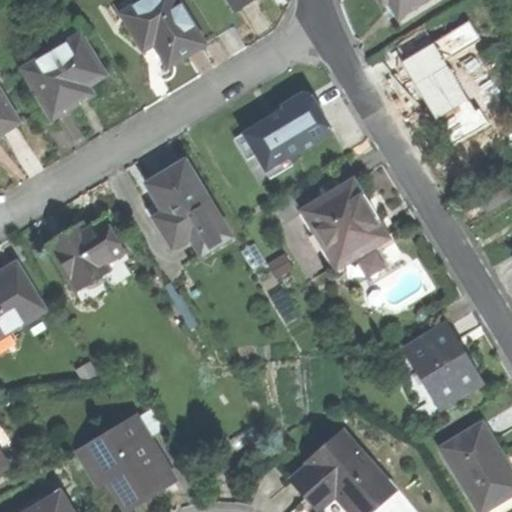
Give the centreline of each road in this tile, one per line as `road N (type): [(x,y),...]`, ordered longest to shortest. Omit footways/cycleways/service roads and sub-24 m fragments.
road 1 (residential): [(313,34),(0,219)]
road 2 (residential): [(313,34),(341,56),(511,336)]
